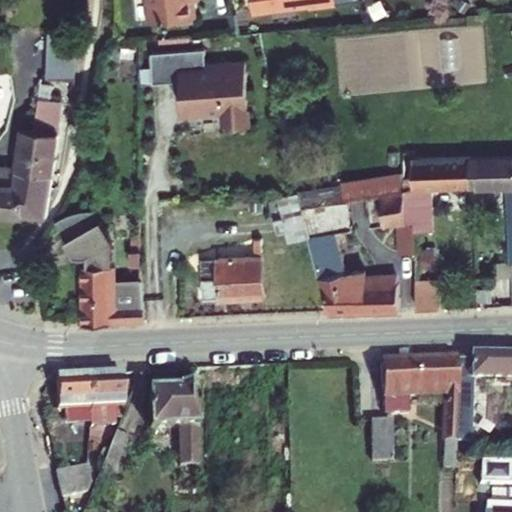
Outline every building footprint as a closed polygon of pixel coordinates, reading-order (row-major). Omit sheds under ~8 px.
[(143,0),(144,9),(189,4),(188,0),(143,0)] [(77,23),(54,22),(52,70),(75,69),(77,23)] [(207,57),(181,58),(183,95),(188,101),(223,100),(223,114),(234,113),(234,115),(250,115),(247,50),(207,52),(207,57)] [(70,90),(43,88),(38,123),(64,126),(70,90)] [(38,123),(22,121),(18,155),(59,161),(64,126),(38,123)] [(511,149),(476,151),(476,184),(506,183),(511,259),(511,149)] [(417,181),(409,182),(412,250),(420,250),(419,228),(438,226),(436,185),(476,184),(476,151),(416,153),(417,181)] [(18,155),(17,159),(16,174),(26,175),(25,186),(55,190),(59,161),(18,155)] [(17,159),(0,157),(0,204),(23,207),(25,186),(14,185),(16,174),(17,159)] [(353,175),(302,188),(305,199),(357,190),(353,175)] [(357,190),(305,199),(307,208),(312,229),(330,310),(405,307),(403,270),(371,272),(371,267),(357,268),(357,264),(351,265),(345,236),(359,234),(358,228),(401,222),(402,250),(412,250),(409,182),(357,190)] [(55,190),(25,186),(23,207),(53,210),(55,190)] [(312,229),(307,208),(285,210),(290,234),(312,229)] [(60,217),(58,218),(78,253),(87,253),(89,321),(117,320),(150,318),(147,276),(118,277),(117,254),(118,242),(117,240),(115,235),(111,229),(108,226),(102,221),(96,218),(89,215),(83,214),(78,214),(72,214),(68,214),(62,216),(60,217)] [(201,256),(203,276),(206,298),(269,292),(263,233),(254,234),(255,251),(201,256)] [(144,239),(136,240),(138,257),(146,256),(144,239)] [(440,274),(420,275),(421,306),(441,305),(440,274)] [(474,353),(459,353),(458,392),(458,400),(457,439),(472,439),(473,381),(473,375),(511,374),(511,348),(474,348),(474,353)] [(459,353),(421,354),(420,393),(445,392),(458,392),(459,353)] [(421,354),(385,356),(386,406),(410,406),(410,393),(420,393),(421,354)] [(92,366),(57,367),(59,400),(67,400),(67,410),(92,409),(92,411),(117,410),(117,399),(125,398),(123,366),(92,366)] [(183,388),(153,388),(154,424),(187,422),(188,459),(183,459),(184,487),(204,487),(201,381),(183,382),(183,388)] [(458,392),(445,392),(445,399),(458,400),(458,392)] [(457,453),(457,439),(458,400),(445,399),(445,453),(457,453)] [(393,413),(369,413),(370,454),(394,453),(393,413)] [(132,431),(119,427),(104,465),(119,470),(132,431)] [(79,458),(59,462),(61,474),(93,467),(90,454),(91,440),(76,442),(79,458)] [(481,479),(511,481),(511,460),(482,459),(481,479)] [(93,467),(61,474),(65,489),(90,484),(93,474),(93,467)]
